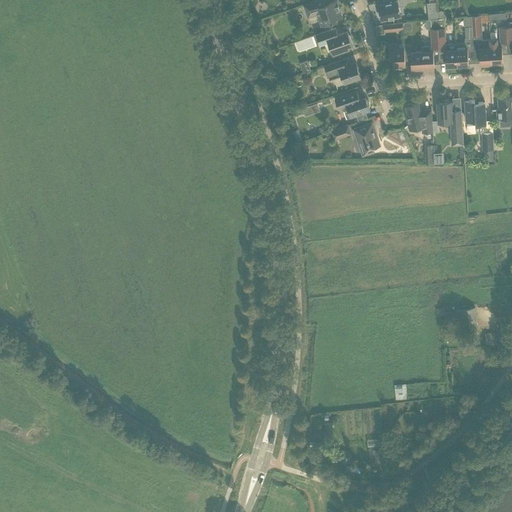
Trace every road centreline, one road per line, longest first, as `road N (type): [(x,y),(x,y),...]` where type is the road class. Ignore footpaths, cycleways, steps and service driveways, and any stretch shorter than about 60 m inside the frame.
road 1 (tertiary): [(268,427),(279,310),(266,205),(201,0)]
road 2 (residential): [(382,87),(511,79)]
